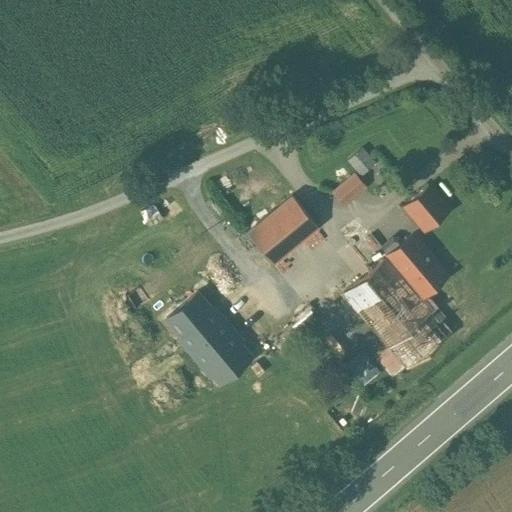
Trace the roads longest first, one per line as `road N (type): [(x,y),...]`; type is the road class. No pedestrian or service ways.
road 1 (secondary): [(511,364),(339,511)]
road 2 (unclassified): [(511,144),(387,0)]
